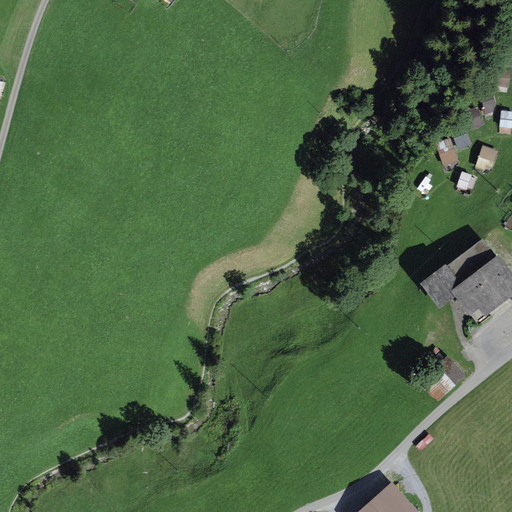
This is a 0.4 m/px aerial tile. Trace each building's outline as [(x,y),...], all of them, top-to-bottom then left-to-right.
[(496,69),(496,87),(510,87),(511,70),(496,69)] [(485,98),(484,112),(495,112),(496,99),(485,98)] [(466,111),(470,128),(484,125),(479,108),(466,111)] [(511,133),(511,110),(501,111),(501,134),(511,133)] [(455,139),(459,149),(472,144),(468,134),(455,139)] [(444,166),(459,161),(452,138),(436,142),(444,166)] [(483,145),(476,167),(492,172),(499,150),(483,145)] [(473,191),(477,177),(462,172),(458,187),(473,191)] [(425,284),(440,303),(456,291),(476,317),(511,289),(511,279),(483,241),(425,284)] [(424,385),(437,398),(461,375),(448,361),(424,385)] [(412,511),(391,488),(364,511),(412,511)]
